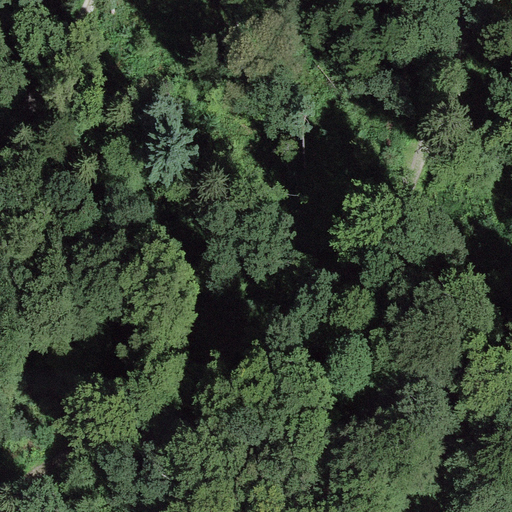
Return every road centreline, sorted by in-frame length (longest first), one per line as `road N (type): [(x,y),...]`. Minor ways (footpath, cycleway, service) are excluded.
road 1 (track): [(458,0),(438,112),(410,184),(335,279),(0,488)]
road 2 (track): [(86,0),(52,79),(0,138)]
